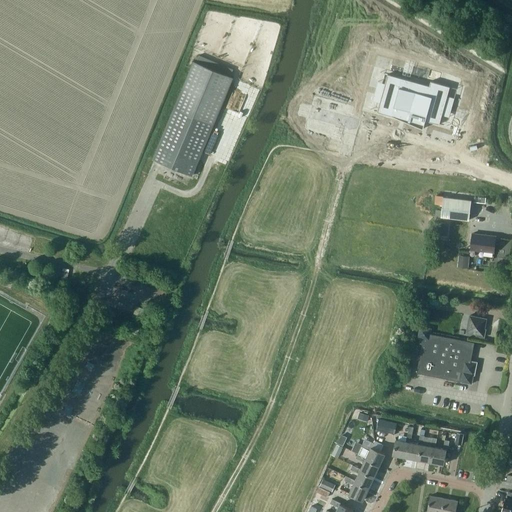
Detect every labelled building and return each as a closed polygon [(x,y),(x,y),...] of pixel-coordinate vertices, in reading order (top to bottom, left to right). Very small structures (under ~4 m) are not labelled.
[(199,35),(195,48),(212,53),(216,40),(199,35)] [(153,159),(192,176),(233,77),(231,76),(234,69),(200,55),(197,62),(194,61),(153,159)] [(414,65),(406,62),(406,63),(403,74),(411,77),(414,65)] [(440,125),(450,87),(431,81),(429,86),(388,74),(377,112),(405,120),(404,121),(423,129),(426,121),(440,125)] [(463,119),(465,111),(459,110),(457,118),(463,119)] [(336,136),(339,137),(342,129),(336,127),(333,135),(336,136)] [(209,154),(219,132),(215,130),(214,130),(205,152),(206,153),(209,154)] [(441,217),(469,220),(472,200),(444,197),(442,210),(441,217)] [(439,234),(447,235),(449,224),(440,223),(439,234)] [(471,249),(494,252),(496,236),(473,233),(471,249)] [(457,267),(468,268),(470,256),(459,255),(457,267)] [(136,306),(132,317),(141,321),(145,310),(136,306)] [(487,319),(470,315),(467,332),(476,334),(476,336),(485,337),(486,329),(485,329),(487,319)] [(417,373),(472,384),(476,363),(471,362),(475,342),(431,334),(432,328),(420,326),(418,337),(423,339),(417,373)] [(359,413),(358,419),(368,422),(370,416),(359,413)] [(395,432),(397,422),(379,418),(377,429),(395,432)] [(411,442),(412,433),(408,433),(406,441),(396,439),(393,455),(406,457),(409,442),(411,442)] [(341,435),(338,443),(343,445),(347,437),(341,435)] [(423,445),(425,436),(420,435),(418,444),(411,442),(409,442),(406,457),(418,460),(421,444),(423,445)] [(435,447),(437,438),(433,437),(431,446),(423,445),(421,444),(418,460),(431,462),(434,447),(435,447)] [(448,450),(450,441),(445,440),(443,449),(435,447),(434,447),(431,462),(443,464),(446,450),(448,450)] [(379,466),(385,454),(372,448),(372,446),(364,442),(362,447),(358,454),(366,458),(365,459),(379,466)] [(365,459),(366,458),(358,454),(356,458),(364,462),(361,469),(360,471),(374,477),(379,466),(365,459)] [(360,471),(361,469),(353,465),(351,469),(359,473),(355,480),(355,482),(369,489),(374,477),(360,471)] [(355,482),(355,480),(347,476),(345,481),(353,485),(349,494),(363,501),(369,489),(355,482)] [(335,484),(323,479),(320,486),(332,491),(335,484)] [(317,491),(328,497),(330,492),(319,486),(317,491)] [(441,511),(444,498),(430,496),(427,511),(441,511)] [(444,498),(441,511),(456,511),(458,501),(447,499),(444,498)] [(353,511),(354,511),(340,504),(341,503),(332,499),(330,503),(339,507),(336,511),(353,511)] [(511,511),(511,500),(505,499),(501,511),(511,511)]
